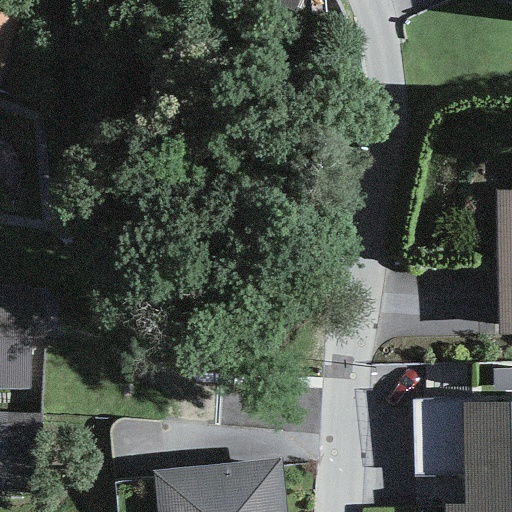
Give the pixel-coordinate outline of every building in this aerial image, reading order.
[(0,14),(0,86),(18,21),(0,14)] [(511,190),(492,191),(496,336),(511,335),(511,190)] [(31,290),(0,289),(0,390),(30,390),(31,290)] [(511,511),(511,403),(463,404),(465,503),(443,504),(443,511),(511,511)] [(40,416),(0,412),(0,493),(34,496),(40,416)] [(288,511),(284,459),(153,470),(156,511),(288,511)]
